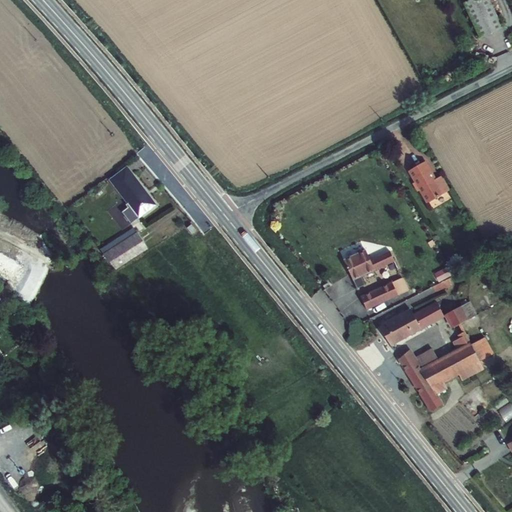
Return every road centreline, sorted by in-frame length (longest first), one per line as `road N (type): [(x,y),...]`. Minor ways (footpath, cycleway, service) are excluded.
road 1 (primary): [(466,511),(224,215)]
road 2 (unclassified): [(224,215),(511,67)]
road 3 (primary): [(224,215),(43,0)]
